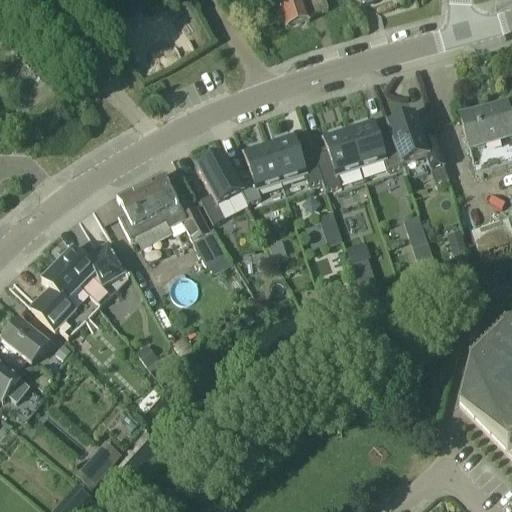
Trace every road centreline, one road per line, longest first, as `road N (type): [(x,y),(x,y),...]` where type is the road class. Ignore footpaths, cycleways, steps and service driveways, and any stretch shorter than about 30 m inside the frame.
road 1 (unclassified): [(0,261),(106,174),(207,119),(467,34)]
road 2 (residential): [(399,511),(441,468),(484,511)]
